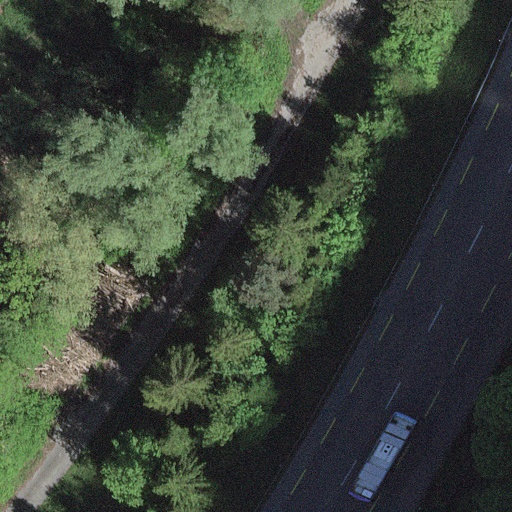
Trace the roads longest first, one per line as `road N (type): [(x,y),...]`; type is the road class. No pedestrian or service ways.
road 1 (track): [(3,511),(231,191),(342,0)]
road 2 (primary): [(511,219),(345,511)]
